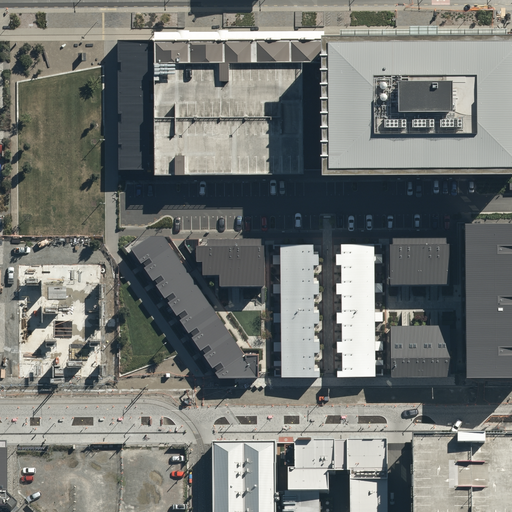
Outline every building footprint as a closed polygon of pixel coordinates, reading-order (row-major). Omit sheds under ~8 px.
[(511,39),(328,41),(328,62),(329,175),(511,173),(511,39)] [(153,41),(118,41),(119,174),(154,174),(153,41)] [(156,63),(328,62),(328,41),(156,41),(156,63)] [(328,62),(156,63),(156,176),(165,175),(329,175),(328,62)] [(465,375),(511,374),(511,217),(463,218),(465,375)] [(245,354),(163,236),(150,236),(133,247),(220,377),(259,377),(258,354),(245,354)] [(265,238),(185,238),(185,244),(195,259),(204,259),(204,273),(221,273),(221,284),(266,284),(265,243),(265,238)] [(390,241),(390,282),(449,282),(448,241),(390,241)] [(314,242),(280,242),(280,254),(273,254),(273,264),(280,264),(280,283),(273,283),(273,293),(281,293),(281,313),(273,313),(274,322),(281,322),(281,342),(274,342),(274,351),(282,351),(282,361),(274,361),(274,365),(282,365),(282,376),(320,376),(320,366),(315,366),(315,351),(320,351),(319,337),(315,337),(315,322),(319,322),(319,307),(314,307),(314,292),(318,292),(318,279),(314,279),(314,263),(318,263),(318,251),(314,251),(314,242)] [(375,242),(341,242),(341,252),(337,252),(337,262),(342,262),(342,282),(337,282),(337,292),(342,292),(342,311),(337,311),(337,321),(342,321),(342,340),(337,340),(337,351),(342,351),(342,368),(337,368),(337,376),(376,376),(376,365),(384,365),(384,359),(376,359),(376,351),(384,351),(384,340),(375,340),(375,321),(383,321),(383,312),(375,312),(375,292),(382,292),(382,283),(375,283),(375,263),(383,263),(382,254),(375,254),(375,242)] [(106,264),(18,265),(19,379),(107,378),(106,264)] [(449,324),(390,325),(391,376),(450,375),(449,324)] [(511,511),(511,441),(413,442),(413,511),(511,511)] [(276,511),(276,443),(215,443),(214,511),(276,511)] [(283,494),(283,511),(387,511),(387,443),(340,443),(295,443),(294,469),(288,469),(288,493),(283,494)] [(4,444),(0,444),(0,510),(6,511),(15,511),(19,509),(6,496),(4,444)]
